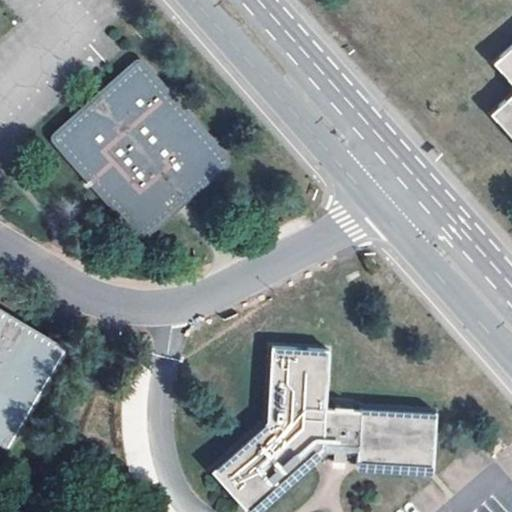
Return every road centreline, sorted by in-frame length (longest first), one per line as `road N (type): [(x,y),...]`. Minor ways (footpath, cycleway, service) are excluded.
road 1 (unclassified): [(380,209),(172,309),(123,307),(69,289),(0,246)]
road 2 (tertiary): [(193,0),(380,209)]
road 3 (tertiary): [(417,178),(258,0)]
road 4 (tertiary): [(380,209),(511,358)]
road 5 (tertiary): [(511,285),(417,178)]
